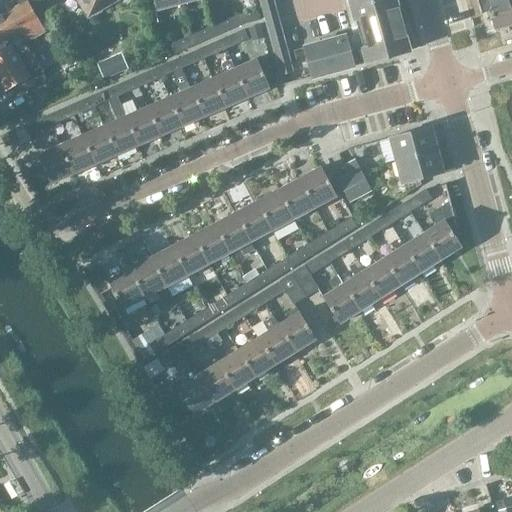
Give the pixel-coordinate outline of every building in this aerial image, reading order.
[(80,0),(89,15),(115,0),(114,0),(80,0)] [(179,6),(177,0),(153,0),(156,12),(179,6)] [(358,1),(350,4),(366,63),(408,51),(394,0),(368,0),(359,3),(358,1)] [(475,0),(480,15),(489,12),(494,30),(511,24),(511,9),(509,0),(475,0)] [(23,45),(44,32),(27,2),(0,17),(0,44),(7,40),(10,46),(14,51),(24,45),(23,45)] [(276,9),(274,2),(262,5),(263,13),(276,9)] [(256,9),(235,15),(238,25),(259,20),(256,9)] [(278,17),(276,9),(263,13),(265,20),(278,17)] [(238,25),(235,15),(210,26),(214,36),(238,25)] [(280,24),(278,17),(265,20),(267,27),(280,24)] [(282,31),(280,24),(267,27),(269,35),(282,31)] [(214,36),(210,26),(188,36),(192,46),(214,36)] [(243,29),(221,38),(225,49),(247,39),(243,29)] [(282,31),(269,35),(271,42),(284,39),(282,31)] [(192,46),(188,36),(170,43),(175,54),(192,46)] [(345,36),(303,48),(311,78),(354,66),(345,36)] [(225,49),(221,38),(199,48),(203,58),(225,49)] [(286,46),(284,39),(271,42),(273,49),(286,46)] [(14,51),(10,46),(0,51),(0,83),(5,92),(22,82),(27,91),(42,82),(30,60),(22,65),(14,51)] [(203,58),(199,48),(177,58),(181,68),(203,58)] [(290,60),(288,53),(275,57),(277,64),(289,61),(290,60)] [(181,68),(177,58),(155,67),(160,78),(181,68)] [(256,59),(234,69),(247,98),(268,88),(256,59)] [(247,98),(234,69),(230,61),(221,64),(225,73),(212,78),(225,107),(247,98)] [(289,61),(277,64),(280,75),(292,72),(289,61)] [(160,78),(155,67),(133,77),(138,87),(160,78)] [(138,87),(133,77),(111,86),(116,97),(138,87)] [(225,107),(212,78),(190,88),(203,117),(225,107)] [(116,97),(111,86),(89,96),(94,107),(116,97)] [(203,117),(190,88),(168,98),(181,127),(203,117)] [(94,107),(89,96),(67,106),(72,116),(94,107)] [(181,127),(168,98),(146,107),(159,136),(181,127)] [(72,116),(67,106),(46,115),(50,126),(72,116)] [(159,136),(146,107),(125,117),(137,146),(159,136)] [(46,115),(23,125),(28,136),(50,126),(46,115)] [(137,146),(125,117),(103,126),(115,156),(137,146)] [(115,156),(103,126),(81,136),(94,165),(115,156)] [(436,152),(430,129),(388,140),(394,163),(436,152)] [(94,165),(81,136),(59,146),(72,175),(94,165)] [(72,175),(59,146),(37,155),(50,184),(72,175)] [(180,172),(204,160),(198,147),(173,159),(180,172)] [(442,175),(436,152),(394,163),(400,186),(442,175)] [(321,167),(300,179),(315,207),(336,196),(321,167)] [(360,170),(349,176),(361,199),(372,193),(360,170)] [(338,181),(345,193),(351,204),(361,199),(349,176),(338,181)] [(315,207),(300,179),(278,190),(294,219),(315,207)] [(294,219),(278,190),(257,201),(272,230),(294,219)] [(425,190),(404,203),(409,211),(430,198),(425,190)] [(272,230),(257,201),(236,213),(251,241),(272,230)] [(448,202),(429,214),(436,225),(423,233),(440,260),(460,247),(450,231),(456,227),(448,202)] [(409,211),(404,203),(384,216),(389,224),(409,211)] [(230,253),(239,248),(243,256),(254,251),(249,242),(251,241),(236,213),(214,224),(230,253)] [(389,224),(384,216),(364,228),(369,237),(389,224)] [(351,219),(330,232),(336,240),(356,227),(351,219)] [(214,224),(193,235),(208,264),(230,253),(214,224)] [(369,237),(364,228),(343,241),(349,249),(369,237)] [(336,240),(330,232),(310,244),(315,253),(336,240)] [(423,233),(403,246),(420,273),(440,260),(423,233)] [(208,264),(193,235),(172,247),(187,276),(208,264)] [(349,249),(343,241),(323,254),(328,262),(349,249)] [(315,253),(310,244),(290,257),(295,266),(315,253)] [(420,273),(403,246),(383,259),(400,285),(420,273)] [(187,276),(172,247),(150,258),(166,287),(187,276)] [(328,262),(323,254),(304,266),(309,274),(328,262)] [(295,266),(290,257),(269,270),(275,279),(295,266)] [(166,287),(150,258),(129,269),(144,298),(166,287)] [(400,285),(383,259),(363,272),(379,298),(400,285)] [(379,298),(363,272),(357,263),(349,268),(354,277),(342,284),(359,311),(379,298)] [(304,266),(291,275),(304,296),(317,289),(309,274),(304,266)] [(144,298),(129,269),(108,281),(123,310),(144,298)] [(275,279),(269,270),(249,283),(254,292),(275,279)] [(292,304),(304,296),(291,275),(279,282),(284,290),(292,304)] [(359,311),(342,284),(337,277),(329,282),(334,290),(322,297),(339,324),(359,311)] [(234,304),(254,292),(249,283),(238,290),(232,280),(227,283),(229,285),(222,289),(227,297),(228,296),(234,304)] [(284,290),(279,282),(258,295),(263,303),(284,290)] [(263,303),(258,295),(238,308),(243,316),(263,303)] [(213,317),(234,304),(228,296),(227,297),(208,309),(213,317)] [(243,316),(238,308),(218,320),(223,329),(243,316)] [(213,317),(208,309),(188,322),(193,330),(213,317)] [(277,326),(294,352),(314,340),(298,313),(277,326)] [(262,323),(268,332),(257,338),(274,365),(294,352),(277,326),(272,317),(262,323)] [(203,342),(204,341),(209,350),(222,342),(216,333),(223,329),(218,320),(198,333),(203,342)] [(193,330),(188,322),(167,334),(173,343),(193,330)] [(198,333),(177,346),(183,354),(203,342),(198,333)] [(173,343),(167,334),(150,346),(155,354),(173,343)] [(257,338),(237,351),(254,378),(274,365),(257,338)] [(183,354),(177,346),(143,368),(150,380),(165,370),(164,367),(183,354)] [(254,378),(237,351),(217,364),(234,390),(254,378)] [(234,390),(217,364),(197,376),(213,403),(234,390)] [(180,371),(187,382),(176,389),(193,416),(213,403),(197,376),(190,366),(180,371)]
